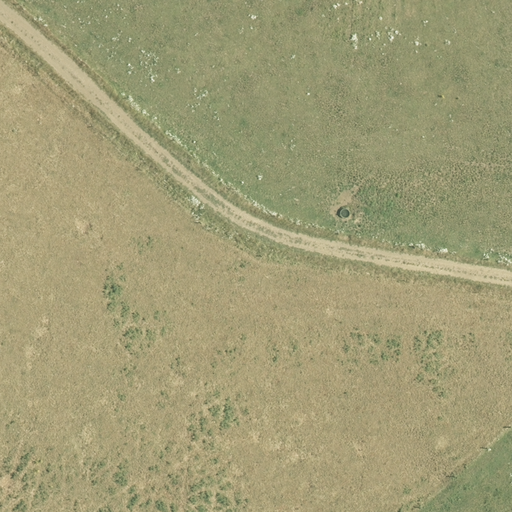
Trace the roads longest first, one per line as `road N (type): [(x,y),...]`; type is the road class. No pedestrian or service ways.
road 1 (track): [(0,38),(191,208),(246,246),(339,267)]
road 2 (track): [(511,302),(339,267)]
